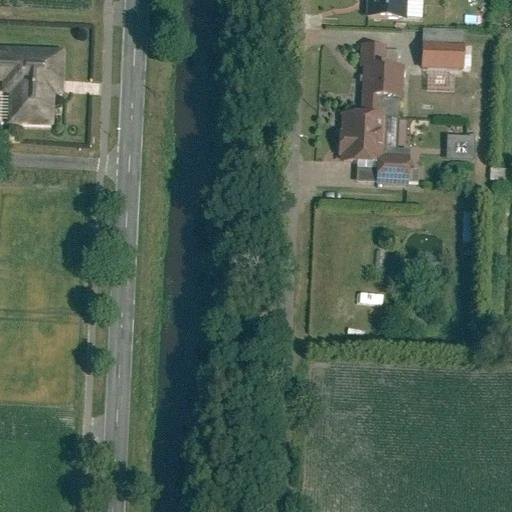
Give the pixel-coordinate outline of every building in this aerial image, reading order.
[(367,0),(366,21),(404,22),(405,0),(367,0)] [(426,73),(471,73),(471,33),(426,33),(426,73)] [(385,45),(367,44),(364,110),(385,111),(385,97),(408,98),(410,65),(384,64),(385,45)] [(71,53),(2,51),(1,82),(9,82),(8,94),(16,94),(15,124),(59,126),(60,95),(69,96),(71,53)] [(349,112),(347,160),(382,161),(388,162),(389,158),(390,114),(349,112)] [(478,137),(453,136),(451,162),(477,163),(478,137)] [(381,185),(415,186),(416,159),(389,158),(388,162),(382,161),(381,185)] [(325,252),(333,253),(336,226),(328,225),(325,252)]
